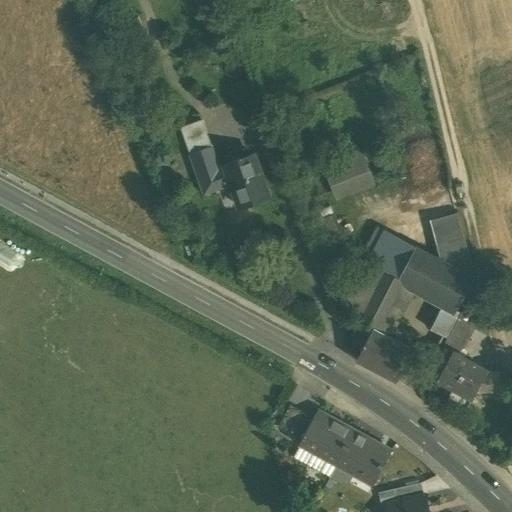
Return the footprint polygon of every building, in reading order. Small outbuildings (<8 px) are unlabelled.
[(220,166),(212,145),(189,154),(205,194),(232,185),(225,164),(220,166)] [(361,148),(322,164),(336,200),(375,184),(361,148)] [(254,155),(225,164),(232,185),(240,205),(268,195),(254,155)] [(439,214),(441,248),(465,246),(463,212),(439,214)] [(331,215),(314,223),(320,239),(338,232),(331,215)] [(415,246),(379,227),(340,301),(359,321),(385,270),(398,277),(415,246)] [(0,259),(6,261),(12,245),(0,240),(0,259)] [(474,278),(415,246),(398,277),(397,279),(402,282),(442,303),(456,311),(474,278)] [(385,270),(359,321),(373,329),(374,326),(380,329),(395,298),(398,292),(402,282),(397,279),(398,277),(385,270)] [(491,337),(477,283),(466,303),(478,310),(474,329),(491,337)] [(456,311),(442,303),(431,329),(444,336),(456,311)] [(478,310),(466,303),(457,320),(474,329),(478,310)] [(474,329),(457,320),(445,340),(463,349),(474,329)] [(373,329),(359,321),(353,333),(357,345),(363,348),(373,329)] [(380,329),(374,326),(373,329),(363,348),(359,355),(357,360),(397,381),(399,377),(414,348),(380,329)] [(488,370),(453,351),(437,379),(454,388),(448,400),(466,410),(472,398),(488,370)] [(313,417),(290,405),(279,426),(302,438),(313,417)] [(354,430),(317,410),(313,417),(302,438),(301,439),(315,447),(313,452),(336,464),(338,460),(354,430)] [(390,450),(354,430),(338,460),(374,479),(390,450)] [(336,464),(313,452),(307,463),(330,475),(336,464)] [(419,482),(396,488),(399,500),(422,495),(419,482)] [(422,495),(387,503),(388,511),(429,511),(425,494),(422,495)]
